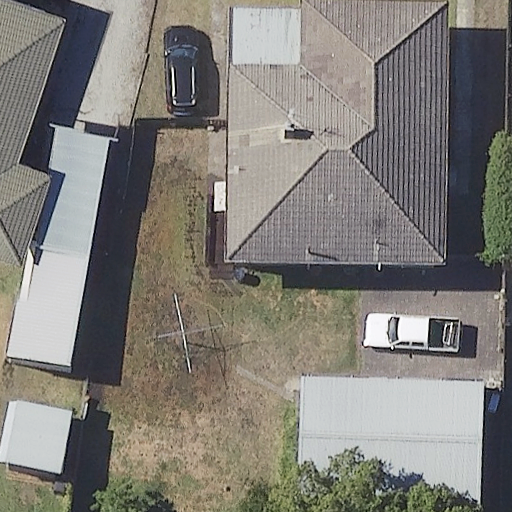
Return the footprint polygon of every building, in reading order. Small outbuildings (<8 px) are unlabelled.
[(49,1),(46,0),(0,0),(0,237),(29,151),(2,142),(49,1)] [(436,277),(441,22),(229,18),(223,273),(436,277)] [(94,237),(32,226),(8,362),(70,373),(94,237)] [(477,511),(480,390),(299,387),(297,511),(376,511),(477,511)] [(73,420),(10,410),(0,469),(0,472),(63,483),(73,420)]
